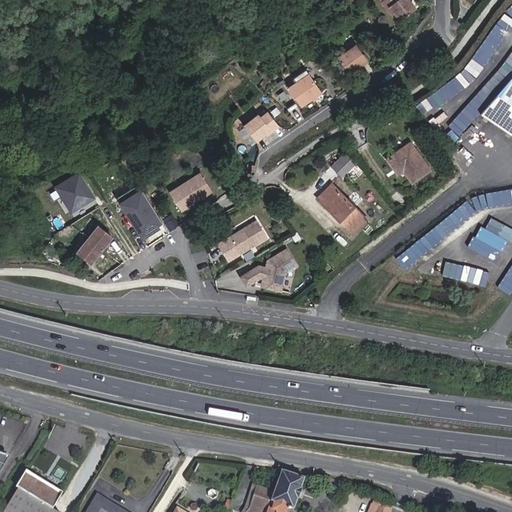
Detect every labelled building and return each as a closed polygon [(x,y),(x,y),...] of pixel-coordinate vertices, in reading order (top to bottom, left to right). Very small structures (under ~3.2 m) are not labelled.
[(383,0),(381,2),(386,9),(389,7),(400,21),(416,8),(410,1),(407,3),(405,0),(383,0)] [(511,1),(508,4),(461,73),(415,103),(423,115),(475,81),(511,26),(511,1)] [(386,9),(397,23),(400,21),(389,7),(386,9)] [(368,62),(355,44),(339,56),(352,74),(368,62)] [(306,71),(296,78),(298,81),(308,74),(306,71)] [(316,97),(322,93),(308,74),(298,81),(288,88),(302,107),(312,100),(316,97)] [(511,136),(511,75),(477,113),(511,136)] [(260,117),(258,114),(244,125),(250,132),(256,141),(278,125),(267,112),(260,117)] [(239,129),(245,136),(250,132),(244,125),(239,129)] [(267,136),(279,127),(278,125),(256,141),(257,142),(266,135),(267,136)] [(394,169),(400,165),(403,170),(412,182),(429,170),(410,143),(388,159),(394,169)] [(341,176),(356,163),(345,153),(332,166),(341,176)] [(394,169),(398,174),(403,170),(400,165),(394,169)] [(180,209),(211,190),(200,172),(168,191),(180,209)] [(426,193),(438,185),(434,179),(422,188),(426,193)] [(352,233),(367,219),(332,184),(318,198),(352,233)] [(94,197),(87,186),(85,188),(92,198),(94,197)] [(129,216),(132,211),(118,200),(115,204),(129,216)] [(168,229),(177,223),(170,213),(161,218),(168,229)] [(267,236),(256,218),(217,242),(227,259),(267,236)] [(152,235),(158,231),(151,220),(145,224),(152,235)] [(480,224),(468,245),(494,261),(506,240),(480,224)] [(91,262),(111,237),(98,226),(77,251),(91,262)] [(262,283),(280,288),(285,270),(296,263),(287,247),(268,258),(266,266),(259,264),(241,275),(246,283),(260,274),(264,275),(262,283)] [(441,274),(485,285),(489,270),(445,259),(441,274)] [(511,264),(498,287),(510,295),(511,291),(511,264)] [(285,511),(287,508),(293,510),(297,499),(298,499),(301,490),(300,489),(304,478),(281,469),(273,491),(270,501),(268,506),(267,508),(264,511),(263,511),(285,511)] [(58,493),(48,487),(26,474),(5,511),(56,511),(50,508),(58,493)] [(246,493),(254,495),(250,507),(246,511),(263,511),(264,511),(267,508),(268,506),(270,501),(273,491),(257,486),(249,483),(246,493)] [(246,493),(242,505),(250,507),(254,495),(246,493)] [(125,511),(97,495),(95,498),(117,511),(125,511)] [(117,511),(95,498),(86,511),(117,511)] [(378,501),(377,506),(372,504),(368,511),(389,511),(391,506),(378,501)]
